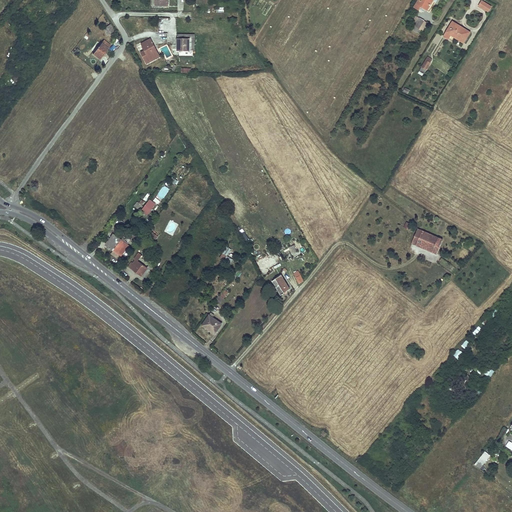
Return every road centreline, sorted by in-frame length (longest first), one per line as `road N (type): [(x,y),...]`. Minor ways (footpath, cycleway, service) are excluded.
road 1 (secondary): [(409,511),(72,249)]
road 2 (residential): [(15,206),(43,151),(123,45),(99,0)]
road 3 (secondary): [(0,153),(28,97),(41,0)]
